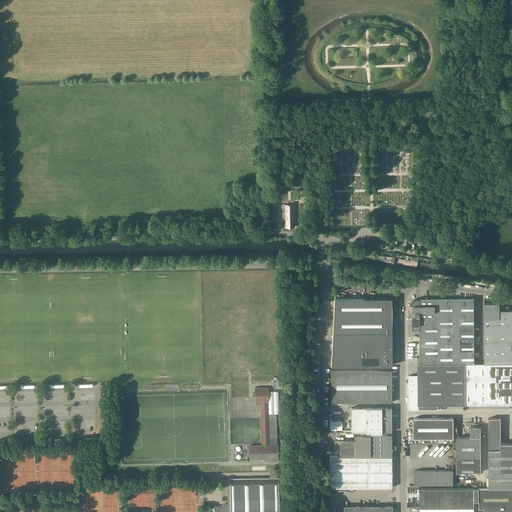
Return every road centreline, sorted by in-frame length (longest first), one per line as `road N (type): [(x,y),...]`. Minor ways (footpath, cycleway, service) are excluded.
road 1 (unclassified): [(0,269),(328,269)]
road 2 (residential): [(0,242),(322,237)]
road 3 (residential): [(511,267),(322,237)]
road 4 (unclassified): [(322,455),(328,269)]
road 5 (unclassified): [(410,287),(402,298),(402,410)]
road 6 (track): [(442,257),(440,242),(466,205),(511,163)]
